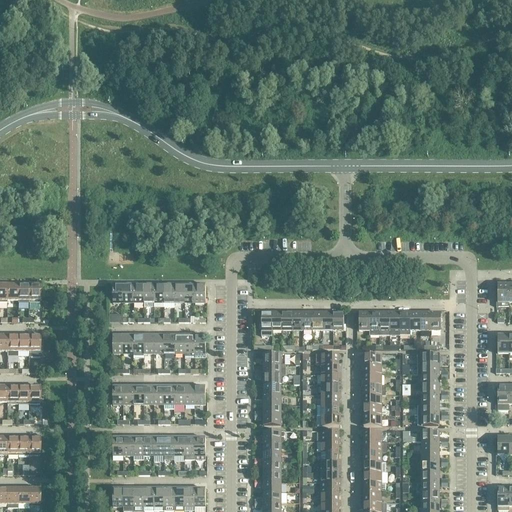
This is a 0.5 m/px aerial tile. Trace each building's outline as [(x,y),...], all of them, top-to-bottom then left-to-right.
[(18,302),(18,286),(7,286),(7,302),(18,302)] [(29,304),(29,286),(18,286),(18,302),(18,304),(29,304)] [(40,304),(40,286),(29,286),(29,304),(40,304)] [(124,304),(124,286),(113,286),(113,304),(124,304)] [(134,304),(134,286),(124,286),(124,304),(134,304)] [(144,304),(144,286),(134,286),(134,304),(144,304)] [(154,304),(154,286),(144,286),(144,304),(154,304)] [(164,304),(164,286),(154,286),(154,304),(164,304)] [(175,304),(175,286),(164,286),(164,304),(175,304)] [(185,304),(185,286),(175,286),(175,304),(185,304)] [(195,304),(195,286),(185,286),(185,304),(195,304)] [(206,304),(206,286),(195,286),(195,304),(206,304)] [(509,304),(509,286),(497,286),(497,304),(496,304),(496,308),(509,308),(509,304)] [(272,332),(272,315),(261,315),(261,332),(272,332)] [(282,332),(282,315),(272,315),(272,332),(282,332)] [(293,332),(293,315),(282,315),(282,332),(293,332)] [(303,332),(303,315),(293,315),(293,332),(303,332)] [(313,332),(313,315),(303,315),(303,332),(313,332)] [(323,332),(323,315),(313,315),(313,332),(323,332)] [(333,332),(333,315),(323,315),(323,332),(333,332)] [(344,332),(344,315),(333,315),(333,332),(344,332)] [(370,332),(369,315),(359,315),(359,330),(357,330),(357,332),(370,332)] [(380,332),(380,315),(369,315),(370,332),(380,332)] [(390,332),(390,315),(380,315),(380,332),(390,332)] [(400,332),(400,315),(390,315),(390,332),(400,332)] [(410,336),(410,332),(410,315),(400,315),(400,332),(400,336),(410,336)] [(420,332),(420,315),(410,315),(410,332),(420,332)] [(431,332),(431,315),(420,315),(420,332),(431,332)] [(441,332),(441,315),(431,315),(431,332),(441,332)] [(18,353),(18,337),(7,337),(7,353),(18,353)] [(28,353),(28,337),(18,337),(18,353),(28,353)] [(40,355),(40,337),(28,337),(28,353),(28,355),(40,355)] [(124,355),(124,337),(113,337),(113,355),(124,355)] [(134,355),(134,337),(124,337),(124,355),(134,355)] [(144,355),(144,337),(134,337),(134,355),(144,355)] [(154,355),(154,337),(144,337),(144,355),(154,355)] [(164,355),(164,337),(154,337),(154,355),(164,355)] [(175,355),(175,337),(164,337),(164,355),(175,355)] [(185,355),(185,337),(175,337),(175,355),(185,355)] [(195,359),(195,337),(185,337),(185,355),(185,359),(195,359)] [(206,359),(206,337),(195,337),(195,359),(206,359)] [(509,355),(509,337),(497,337),(497,355),(509,355)] [(285,367),(285,356),(263,356),(263,367),(285,367)] [(339,366),(339,356),(321,356),(321,366),(339,366)] [(382,367),(382,356),(364,356),(364,367),(382,367)] [(439,366),(439,356),(418,356),(418,366),(439,366)] [(339,377),(339,366),(321,366),(321,377),(339,377)] [(439,376),(439,366),(418,366),(418,376),(422,376),(439,376)] [(286,376),(286,367),(285,367),(263,367),(263,377),(281,376),(286,376)] [(382,377),(382,367),(364,367),(364,377),(382,377)] [(281,387),(281,376),(263,377),(263,387),(281,387)] [(439,387),(439,376),(422,376),(422,387),(439,387)] [(339,387),(339,377),(321,377),(317,377),(317,387),(321,387),(339,387)] [(382,387),(382,377),(364,377),(364,387),(382,387)] [(281,397),(281,387),(263,387),(264,397),(281,397)] [(339,397),(339,387),(321,387),(321,397),(339,397)] [(382,397),(382,387),(364,387),(364,397),(382,397)] [(439,397),(439,387),(422,387),(422,397),(439,397)] [(18,406),(18,388),(7,388),(7,404),(7,406),(18,406)] [(28,406),(28,388),(18,388),(18,406),(28,406)] [(40,406),(40,388),(28,388),(28,406),(40,406)] [(123,406),(123,388),(113,388),(113,406),(123,406)] [(134,406),(134,388),(123,388),(123,406),(134,406)] [(144,406),(144,388),(134,388),(134,406),(144,406)] [(154,406),(154,388),(144,388),(144,406),(154,406)] [(164,406),(164,388),(154,388),(154,406),(164,406)] [(174,406),(174,388),(164,388),(164,406),(174,406)] [(185,406),(185,388),(174,388),(174,406),(185,406)] [(195,406),(195,388),(185,388),(185,406),(195,406)] [(206,406),(206,388),(195,388),(195,406),(206,406)] [(509,406),(509,388),(497,388),(497,412),(509,412),(509,406)] [(281,407),(281,397),(264,397),(264,407),(281,407)] [(339,407),(339,397),(321,397),(321,407),(339,407)] [(382,407),(382,397),(364,397),(364,407),(382,407)] [(439,407),(439,397),(422,397),(422,407),(439,407)] [(281,417),(281,407),(264,407),(264,417),(281,417)] [(339,407),(321,407),(317,407),(317,418),(339,417),(339,407)] [(382,418),(382,407),(364,407),(364,418),(382,418)] [(439,417),(439,407),(422,407),(418,407),(418,417),(439,417)] [(281,428),(281,417),(264,417),(264,428),(281,428)] [(339,428),(339,417),(317,418),(317,428),(339,428)] [(439,428),(439,417),(418,417),(418,428),(439,428)] [(382,428),(382,418),(364,418),(364,428),(382,428)] [(287,442),(287,436),(286,434),(284,433),(264,433),(264,444),(281,444),(284,444),(286,443),(287,442)] [(339,444),(339,433),(321,433),(321,444),(339,444)] [(382,444),(382,433),(364,433),(364,444),(382,444)] [(439,444),(439,433),(422,433),(422,444),(439,444)] [(18,457),(18,439),(7,439),(7,457),(18,457)] [(28,457),(28,439),(18,439),(18,457),(28,457)] [(40,457),(40,439),(28,439),(28,457),(40,457)] [(124,457),(124,439),(113,439),(113,457),(124,457)] [(134,457),(134,439),(124,439),(124,457),(134,457)] [(144,457),(144,439),(134,439),(134,457),(144,457)] [(154,457),(154,439),(144,439),(144,457),(154,457)] [(164,457),(164,439),(154,439),(154,457),(164,457)] [(175,457),(175,439),(164,439),(164,457),(175,457)] [(185,457),(185,439),(175,439),(175,457),(185,457)] [(195,461),(195,439),(185,439),(185,457),(185,461),(195,461)] [(206,456),(206,439),(195,439),(195,461),(207,461),(207,456),(206,456)] [(509,457),(509,439),(497,439),(497,457),(509,457)] [(281,454),(281,444),(264,444),(264,454),(281,454)] [(339,454),(339,444),(321,444),(321,454),(339,454)] [(382,454),(382,444),(364,444),(364,454),(382,454)] [(439,454),(439,444),(422,444),(422,454),(439,454)] [(281,464),(281,454),(264,454),(263,464),(281,464)] [(339,464),(339,454),(321,454),(321,464),(339,464)] [(382,464),(382,454),(364,454),(364,464),(382,464)] [(439,464),(439,454),(422,454),(422,464),(439,464)] [(281,474),(281,464),(263,464),(263,474),(281,474)] [(339,474),(339,464),(321,464),(321,474),(339,474)] [(382,475),(382,464),(364,464),(364,475),(382,475)] [(439,475),(439,464),(422,464),(422,475),(439,475)] [(281,485),(281,474),(263,474),(263,485),(281,485)] [(339,485),(339,474),(321,474),(321,485),(339,485)] [(382,485),(382,475),(364,475),(364,485),(382,485)] [(439,485),(439,475),(422,475),(422,485),(439,485)] [(281,495),(281,485),(263,485),(263,495),(281,495)] [(339,495),(339,485),(321,485),(321,495),(339,495)] [(386,485),(382,485),(364,485),(364,495),(382,495),(386,495),(386,485)] [(439,495),(439,485),(422,485),(422,495),(439,495)] [(18,506),(18,490),(7,490),(7,506),(18,506)] [(28,506),(28,490),(18,490),(18,506),(28,506)] [(40,508),(40,490),(28,490),(28,506),(28,508),(40,508)] [(123,508),(123,490),(113,490),(113,508),(123,508)] [(134,508),(134,490),(123,490),(123,508),(134,508)] [(144,508),(144,490),(134,490),(134,508),(144,508)] [(154,508),(154,490),(144,490),(144,508),(154,508)] [(164,508),(164,490),(154,490),(154,508),(164,508)] [(174,508),(174,490),(164,490),(164,508),(174,508)] [(185,508),(185,490),(174,490),(174,508),(185,508)] [(194,511),(195,508),(195,490),(185,490),(185,508),(184,511),(194,511)] [(205,508),(205,490),(195,490),(195,508),(205,508)] [(508,511),(509,508),(509,490),(497,490),(497,511),(508,511)] [(281,505),(281,495),(263,495),(263,505),(281,505)] [(339,505),(339,495),(321,495),(321,505),(339,505)] [(382,505),(382,495),(364,495),(364,505),(382,505)] [(439,505),(439,495),(422,495),(422,505),(439,505)]
